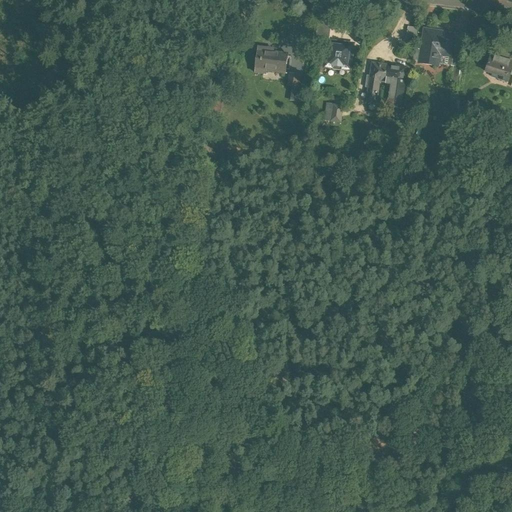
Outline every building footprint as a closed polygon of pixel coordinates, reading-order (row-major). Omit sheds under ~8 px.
[(332,27),(319,26),(315,47),(328,49),(329,45),(330,45),(332,27)] [(417,43),(420,31),(409,29),(406,41),(417,43)] [(457,38),(425,33),(422,53),(420,64),(420,66),(436,68),(437,61),(438,62),(439,59),(437,58),(438,54),(454,57),(457,38)] [(330,45),(329,45),(328,49),(327,61),(326,61),(326,65),(327,65),(326,69),(350,72),(353,48),(330,45)] [(289,58),(267,55),(268,52),(259,51),(256,76),(265,77),(265,74),(286,77),(289,58)] [(420,64),(422,53),(415,52),(413,63),(420,64)] [(511,72),(511,63),(492,58),(486,75),(493,77),(492,79),(502,82),(502,80),(509,82),(511,72)] [(373,66),(370,80),(367,80),(366,90),(369,91),(367,106),(376,107),(379,88),(377,88),(377,84),(386,85),(388,68),(373,66)] [(406,71),(388,68),(386,85),(393,86),(390,109),(401,110),(403,94),(406,95),(407,87),(404,86),(406,71)] [(463,70),(454,69),(451,86),(460,87),(463,70)] [(300,78),(291,76),(289,88),(299,90),(300,78)] [(307,78),(300,78),(299,90),(306,90),(307,78)] [(461,99),(461,108),(470,109),(471,100),(461,99)] [(344,109),(328,107),(326,123),(341,125),(344,109)]
